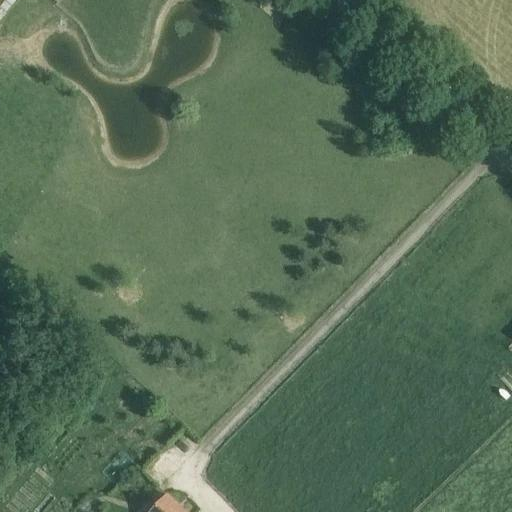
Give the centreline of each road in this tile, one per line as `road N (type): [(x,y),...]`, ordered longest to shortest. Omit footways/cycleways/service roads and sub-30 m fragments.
road 1 (unknown): [(494,149),(197,461),(192,485),(212,511)]
road 2 (tertiary): [(511,165),(332,0)]
